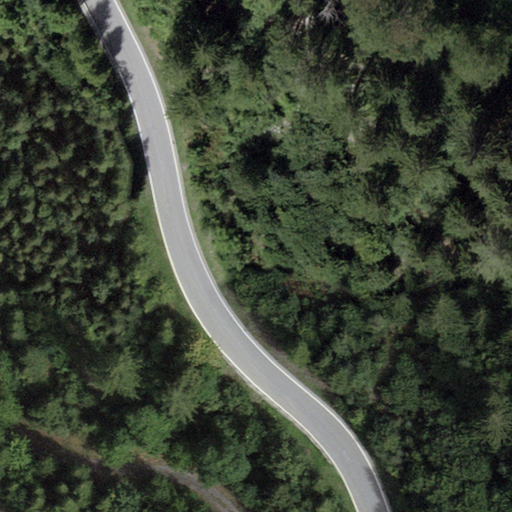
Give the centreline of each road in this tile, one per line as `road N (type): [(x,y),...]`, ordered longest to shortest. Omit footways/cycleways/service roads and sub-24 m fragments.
road 1 (tertiary): [(99,0),(147,103),(181,245),(203,298),(251,361),(333,435),(373,511)]
road 2 (track): [(228,511),(172,477),(70,455),(0,424)]
